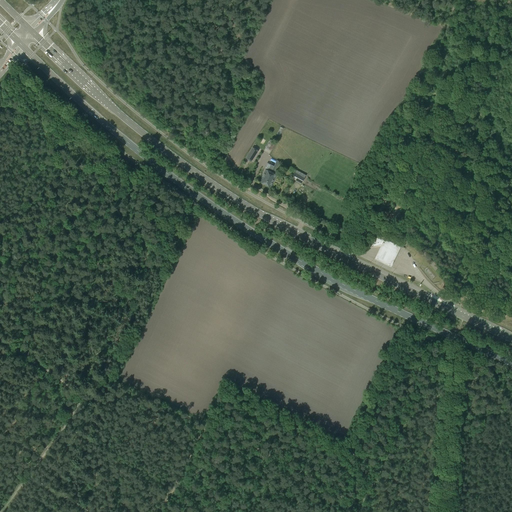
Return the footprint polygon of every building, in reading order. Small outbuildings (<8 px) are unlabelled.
[(246,158),(251,161),(258,151),(253,148),(246,158)] [(265,185),(271,172),(265,169),(259,182),(265,185)] [(271,172),(265,185),(270,187),(276,175),(271,172)] [(295,173),(292,179),(301,183),(304,178),(295,173)] [(384,237),(371,239),(373,246),(385,245),(384,237)] [(400,247),(384,240),(379,250),(375,258),(391,266),(395,257),(400,247)]
